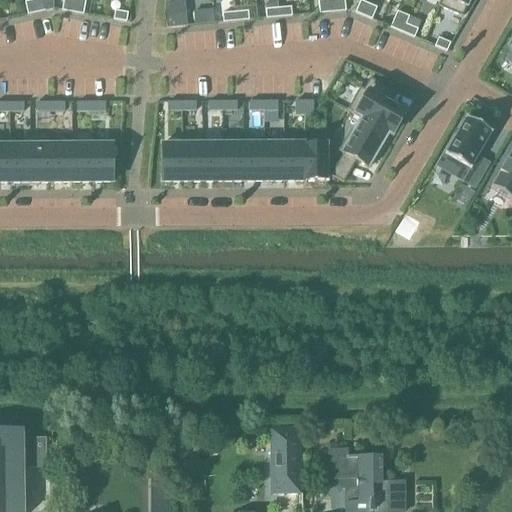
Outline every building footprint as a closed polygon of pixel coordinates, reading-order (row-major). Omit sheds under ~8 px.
[(44,12),(41,0),(38,0),(33,1),(36,14),(44,12)] [(70,13),(72,0),(68,0),(63,0),(61,12),(70,13)] [(82,15),(85,0),(72,0),(70,13),(82,15)] [(172,0),(169,0),(165,29),(187,27),(184,0),(172,0)] [(343,0),(337,0),(331,1),(332,14),(345,12),(343,0)] [(440,0),(438,7),(462,18),(469,0),(471,0),(474,1),(474,0),(440,0)] [(36,14),(33,1),(24,3),(27,16),(36,14)] [(332,14),(331,1),(318,2),(319,15),(332,14)] [(363,17),(368,5),(360,2),(355,14),(363,17)] [(376,9),(368,5),(363,17),(371,21),(376,9)] [(290,8),(277,10),(278,18),(291,17),(290,8)] [(278,18),(277,10),(265,11),(265,19),(278,18)] [(125,23),(127,14),(114,12),(113,21),(125,23)] [(247,12),(234,14),(235,22),(248,21),(247,12)] [(401,34),(405,25),(408,18),(396,13),(390,29),(401,34)] [(235,22),(234,14),(222,15),(222,24),(235,22)] [(417,31),(405,25),(401,34),(413,39),(417,31)] [(437,39),(434,47),(446,53),(449,44),(437,39)] [(403,114),(386,104),(393,93),(369,79),(363,90),(359,88),(346,111),(362,120),(386,134),(390,137),(403,114)] [(303,116),(303,102),(294,102),(294,116),(303,116)] [(312,102),(303,102),(303,116),(312,116),(312,102)] [(105,113),(105,103),(90,104),(90,113),(105,113)] [(181,112),(181,103),(167,103),(167,112),(181,112)] [(195,112),(195,103),(181,103),(181,112),(195,112)] [(222,112),(222,103),(207,103),(208,112),(222,112)] [(236,112),(236,103),(222,103),(222,112),(236,112)] [(262,112),(262,103),(248,103),(248,112),(262,112)] [(277,112),(277,103),(262,103),(262,112),(277,112)] [(0,113),(9,113),(9,104),(0,104),(0,113)] [(23,113),(23,104),(9,104),(9,113),(23,113)] [(50,113),(50,104),(35,104),(35,113),(50,113)] [(64,113),(64,104),(50,104),(50,113),(64,113)] [(90,113),(90,104),(76,104),(76,113),(90,113)] [(445,156),(438,168),(474,189),(488,166),(475,159),(489,135),(491,135),(491,134),(465,119),(464,120),(466,121),(446,155),(444,154),(443,156),(445,156)] [(377,150),(386,134),(362,120),(354,133),(350,130),(338,152),(342,154),(330,176),(342,184),(355,162),(366,168),(368,164),(371,166),(379,152),(377,150)] [(202,183),(201,146),(181,147),(181,183),(202,183)] [(222,183),(222,146),(201,146),(202,183),(222,183)] [(242,183),(242,146),(222,146),(222,183),(242,183)] [(263,183),(263,146),(242,146),(242,183),(263,183)] [(283,183),(283,146),(263,146),(263,183),(283,183)] [(304,182),(303,146),(283,146),(283,183),(304,182)] [(325,146),(303,146),(304,182),(325,182),(325,146)] [(0,184),(9,184),(9,147),(0,147),(0,184)] [(30,184),(30,147),(9,147),(9,184),(30,184)] [(50,184),(50,147),(30,147),(30,184),(50,184)] [(71,184),(70,147),(50,147),(50,184),(71,184)] [(91,184),(91,147),(70,147),(71,184),(91,184)] [(112,147),(91,147),(91,184),(112,183),(112,147)] [(181,183),(181,147),(160,147),(160,183),(181,183)] [(511,150),(489,189),(511,202),(508,209),(511,211),(511,150)] [(271,431),(271,494),(299,493),(298,431),(271,431)] [(0,511),(22,511),(22,432),(0,432),(0,511)] [(371,511),(403,511),(403,483),(380,483),(380,458),(346,458),(346,451),(328,451),(328,482),(337,482),(337,486),(341,490),(345,489),(345,504),(369,504),(369,511),(371,511)]
